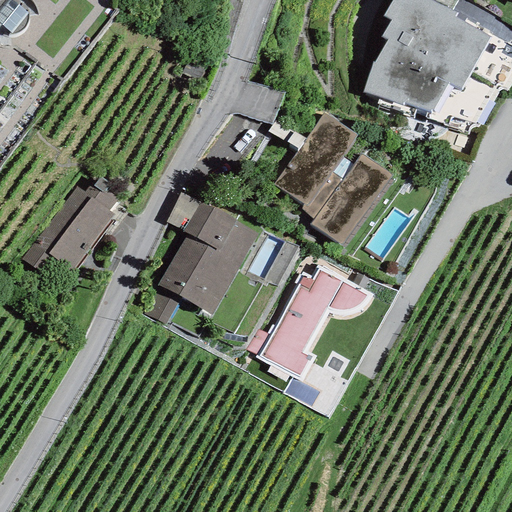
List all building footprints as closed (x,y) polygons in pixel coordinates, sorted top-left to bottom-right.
[(373,62),(363,93),(403,105),(403,103),(431,112),(449,83),(460,90),(490,37),(454,17),(457,13),(433,0),(392,0),(383,16),(391,20),(382,37),(388,40),(375,63),(373,62)] [(324,113),(275,184),(304,204),(301,209),(314,220),(311,225),(342,246),(392,177),(361,154),(353,164),(341,157),(356,135),(324,113)] [(84,193),(77,187),(21,259),(42,274),(54,259),(71,272),(74,268),(76,270),(112,222),(110,220),(114,214),(109,210),(122,192),(101,177),(93,186),(92,184),(84,193)] [(165,223),(186,234),(203,203),(182,192),(165,223)] [(258,231),(203,203),(186,234),(143,314),(164,325),(179,297),(213,315),(258,231)] [(296,285),(256,358),(301,383),(316,356),(307,352),(329,314),(332,315),(339,315),(344,316),(350,315),(354,314),(360,311),(365,308),(368,303),(371,299),(373,295),(317,266),(311,277),(302,272),(300,275),(299,274),(294,284),(296,285)]
